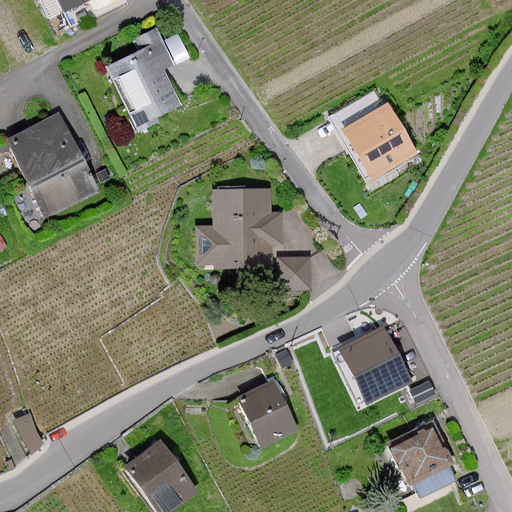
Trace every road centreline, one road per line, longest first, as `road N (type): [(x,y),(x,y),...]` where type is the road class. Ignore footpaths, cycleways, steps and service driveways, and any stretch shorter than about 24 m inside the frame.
road 1 (unclassified): [(382,270),(323,312),(128,409),(0,495)]
road 2 (residential): [(176,0),(313,195),(382,270)]
road 3 (unclassified): [(382,270),(421,323),(509,511)]
road 4 (unclassified): [(511,71),(415,232),(382,270)]
